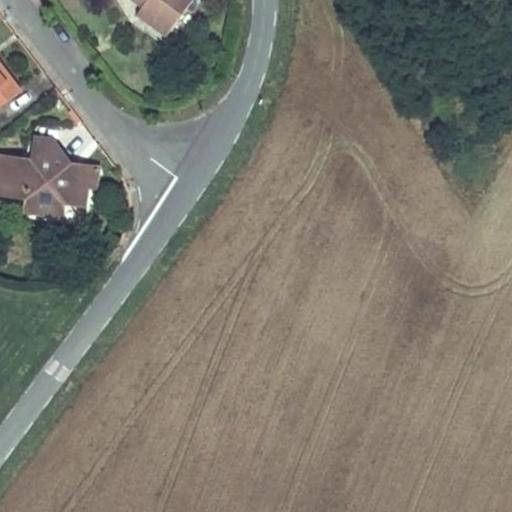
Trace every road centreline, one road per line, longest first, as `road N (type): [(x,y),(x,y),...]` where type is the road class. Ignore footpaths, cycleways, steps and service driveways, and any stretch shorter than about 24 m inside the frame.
road 1 (tertiary): [(0,447),(189,184)]
road 2 (residential): [(15,0),(100,112),(189,184)]
road 3 (tertiary): [(189,184),(252,75),(263,0)]
